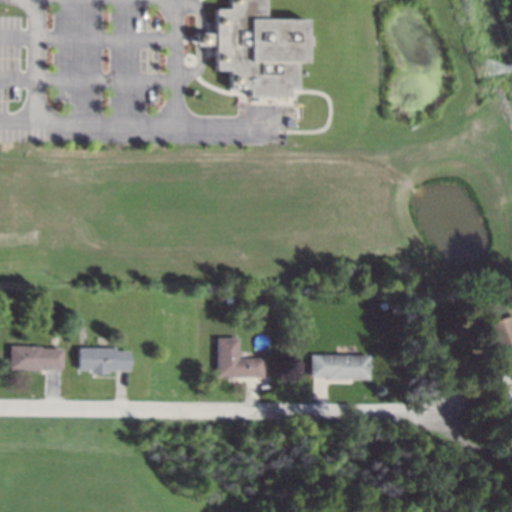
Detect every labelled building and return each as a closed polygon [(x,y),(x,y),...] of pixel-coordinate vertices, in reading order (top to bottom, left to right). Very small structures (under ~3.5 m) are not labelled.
[(263,0),(263,18),(304,18),(303,62),(294,62),(293,89),(285,89),(285,97),(244,96),(244,88),(225,88),(225,70),(212,70),(212,44),(205,44),(205,45),(198,45),(192,45),(192,32),(198,32),(205,32),(205,33),(212,33),(212,8),(226,9),(226,0),(263,0)] [(511,318),(511,368),(497,374),(485,339),(486,339),(480,324),(510,313),(511,318)] [(235,357),(259,357),(259,375),(213,375),(214,336),(235,336),(235,357)] [(37,345),(37,347),(59,348),(59,367),(37,366),(37,369),(5,368),(6,344),(37,345)] [(112,350),(126,350),(126,369),(104,369),(104,373),(87,372),(87,368),(75,368),(75,347),(112,347),(112,350)] [(365,378),(323,377),(323,375),(306,375),(306,353),(365,354),(365,378)]
